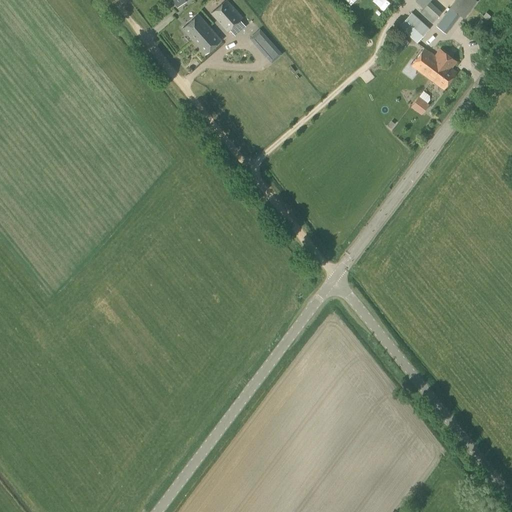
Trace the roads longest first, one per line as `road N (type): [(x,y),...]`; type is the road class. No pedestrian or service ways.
road 1 (unclassified): [(158,511),(337,277)]
road 2 (unclassified): [(337,277),(511,44)]
road 3 (unclassified): [(511,496),(337,277)]
road 4 (unclassified): [(337,277),(181,84)]
